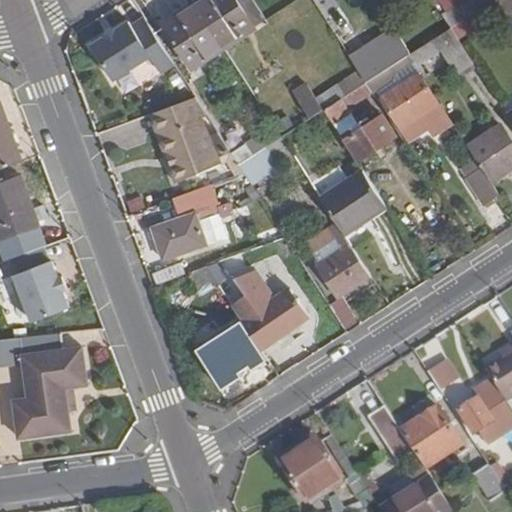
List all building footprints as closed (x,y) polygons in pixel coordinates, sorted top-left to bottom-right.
[(236,0),(198,0),(165,21),(194,69),(255,30),(236,0)] [(236,0),(255,30),(267,22),(252,0),(236,0)] [(452,27),(460,40),(503,13),(495,0),(493,0),(469,16),(452,27)] [(465,0),(460,3),(469,16),(493,0),(465,0)] [(511,0),(495,0),(503,13),(506,17),(511,12),(511,0)] [(443,14),(452,27),(469,16),(460,3),(443,14)] [(176,65),(145,18),(132,26),(130,22),(92,46),(115,82),(153,57),(162,74),(176,65)] [(459,77),(477,65),(460,40),(452,27),(410,54),(417,65),(441,50),(459,77)] [(390,50),(359,70),(360,71),(366,82),(377,75),(397,62),(390,50)] [(377,75),(385,88),(388,93),(421,72),(417,65),(410,54),(397,62),(377,75)] [(360,71),(317,98),(324,109),(366,82),(360,71)] [(382,96),(404,130),(444,106),(421,72),(388,93),(382,96)] [(374,93),(375,94),(385,88),(377,75),(366,82),(374,93)] [(366,82),(324,109),(344,141),(361,130),(349,110),(374,93),(366,82)] [(295,94),(310,118),(324,109),(317,98),(308,85),(295,94)] [(196,96),(168,107),(151,114),(159,133),(156,134),(169,166),(165,168),(172,185),(194,176),(217,167),(214,159),(232,152),(196,96)] [(0,168),(22,160),(0,102),(0,168)] [(444,106),(404,130),(409,137),(448,113),(444,106)] [(159,133),(151,114),(144,116),(152,136),(165,168),(169,166),(156,134),(159,133)] [(288,116),(276,124),(282,133),(295,126),(288,116)] [(344,141),(358,161),(397,136),(383,116),(361,130),(344,141)] [(232,152),(240,164),(265,147),(275,161),(291,150),(282,136),(280,137),(273,126),(232,152)] [(483,168),(493,183),(511,170),(511,143),(500,126),(469,146),(477,158),(483,168)] [(240,164),(253,184),(279,167),(275,161),(265,147),(240,164)] [(467,179),(483,168),(477,158),(460,169),(467,179)] [(283,173),(279,167),(253,184),(254,186),(268,177),(271,181),(283,173)] [(493,183),(483,168),(467,179),(484,207),(501,196),(493,183)] [(337,221),(344,231),(345,235),(388,207),(364,170),(322,198),(337,221)] [(22,175),(0,183),(0,241),(41,226),(22,175)] [(218,205),(211,184),(173,198),(179,219),(154,228),(164,259),(206,244),(195,214),(218,205)] [(142,197),(127,202),(131,213),(146,208),(142,197)] [(305,242),(319,263),(342,248),(335,237),(344,231),(337,221),(305,242)] [(343,297),(373,278),(345,235),(344,231),(335,237),(342,248),(319,263),(316,265),(339,300),(343,297)] [(11,258),(17,272),(49,260),(43,246),(11,258)] [(58,276),(51,259),(49,260),(17,272),(14,274),(32,320),(69,306),(63,289),(66,287),(61,274),(58,276)] [(205,293),(218,285),(206,265),(191,270),(205,293)] [(308,318),(289,290),(275,300),(255,271),(236,284),(248,301),(235,310),(243,321),(260,348),(261,350),(308,318)] [(339,300),(331,305),(347,329),(358,321),(343,297),(339,300)] [(222,372),(260,348),(243,321),(205,345),(222,372)] [(0,367),(23,364),(28,399),(14,401),(19,438),(72,431),(69,410),(76,409),(73,387),(88,384),(83,347),(64,349),(62,333),(0,340),(0,367)] [(486,369),(492,379),(511,409),(511,345),(509,348),(511,352),(503,358),(486,369)] [(500,353),(503,358),(511,352),(509,348),(500,353)] [(451,357),(431,370),(444,389),(464,376),(451,357)] [(495,441),(511,429),(511,409),(492,379),(474,391),(479,398),(460,411),(475,435),(486,428),(495,441)] [(412,461),(418,456),(402,431),(386,407),(371,417),(403,466),(412,461)] [(418,456),(427,470),(464,445),(439,407),(402,431),(418,456)] [(347,480),(364,507),(376,502),(373,496),(359,475),(349,459),(341,447),(329,428),(318,435),(318,434),(304,443),(300,437),(290,443),(294,449),(278,459),(308,505),(347,480)] [(314,428),(300,437),(304,443),(318,434),(314,428)] [(341,447),(349,459),(356,455),(349,443),(341,447)] [(387,490),(395,502),(432,478),(427,470),(418,456),(412,461),(418,470),(387,490)] [(492,469),(504,487),(511,482),(511,480),(500,463),(492,469)] [(491,501),(506,491),(504,487),(492,469),(489,465),(473,475),(491,501)] [(367,470),(359,475),(373,496),(381,491),(367,470)] [(383,511),(449,511),(453,510),(432,478),(395,502),(382,510),(383,511)]
